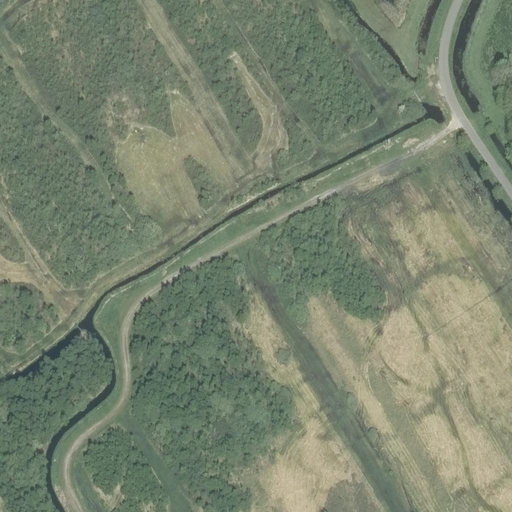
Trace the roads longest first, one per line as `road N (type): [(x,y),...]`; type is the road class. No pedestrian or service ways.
road 1 (track): [(461,118),(412,153),(150,291),(125,330),(124,396),(65,465),(74,511)]
road 2 (unclassified): [(511,194),(445,81),(446,33),(457,0)]
